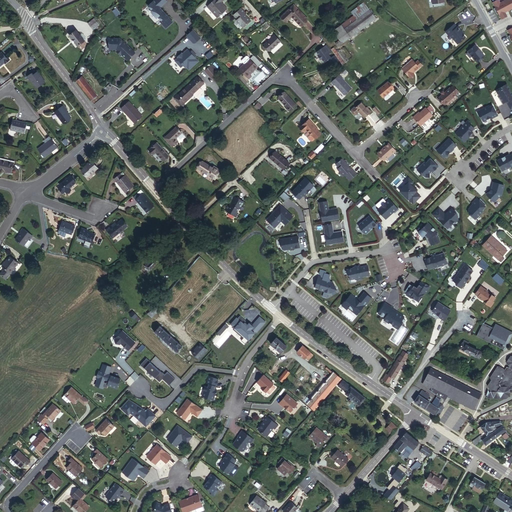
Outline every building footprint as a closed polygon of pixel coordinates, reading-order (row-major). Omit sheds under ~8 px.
[(158,10),(164,4),(160,0),(154,0),(145,9),(150,14),(149,15),(154,21),(155,19),(160,24),(159,26),(163,31),(170,25),(166,20),(166,19),(158,10)] [(225,12),(219,6),(225,0),(224,0),(215,0),(205,10),(215,21),(225,12)] [(511,0),(502,0),(499,2),(498,0),(494,0),(492,1),(495,7),(493,8),(496,13),(498,12),(501,18),(507,15),(504,11),(511,7),(511,0)] [(305,23),(291,9),(282,17),(287,23),(289,20),(291,18),(294,22),(292,23),(295,26),(297,24),(301,27),(305,23)] [(342,33),(367,14),(364,10),(339,29),(342,33)] [(248,24),(241,17),(242,17),(238,12),(231,19),(235,23),(234,25),(240,32),(248,24)] [(349,42),(373,23),(367,14),(342,33),(349,42)] [(90,31),(96,27),(91,21),(85,25),(90,31)] [(462,39),(459,35),(460,34),(456,30),(455,31),(451,27),(443,35),(445,38),(447,37),(455,46),(462,39)] [(193,29),(186,36),(192,42),(195,39),(197,42),(201,38),(193,29)] [(349,42),(342,33),(339,29),(330,36),(340,48),(349,42)] [(77,37),(73,32),(65,38),(74,49),(82,43),(81,42),(77,37)] [(270,52),(280,42),(274,36),(264,46),(270,52)] [(118,41),(107,42),(107,49),(110,52),(114,52),(115,53),(115,55),(117,57),(119,57),(124,62),(126,62),(133,55),(118,41)] [(483,55),(474,45),(467,52),(476,61),(483,55)] [(330,61),(326,58),(329,55),(323,49),(315,56),(318,60),(316,61),(320,65),(321,64),(324,67),(327,64),(330,67),(331,66),(333,68),(338,63),(333,58),(330,61)] [(187,72),(196,64),(192,60),(194,58),(190,53),(188,55),(185,52),(182,55),(182,56),(181,57),(179,56),(175,59),(176,60),(173,63),(179,70),(181,67),(183,70),(184,69),(187,72)] [(9,63),(6,59),(2,54),(0,55),(0,67),(3,64),(5,66),(9,63)] [(251,75),(259,68),(247,56),(243,61),(243,63),(245,65),(240,70),(250,80),(253,77),(251,75)] [(411,73),(418,67),(414,63),(411,59),(400,69),(408,78),(413,74),(411,73)] [(215,71),(210,65),(205,68),(208,71),(207,72),(210,75),(215,71)] [(45,85),(37,75),(33,78),(31,76),(27,79),(37,91),(45,85)] [(353,89),(340,75),(332,82),(336,86),(336,85),(345,95),(353,89)] [(97,96),(82,78),(76,82),(91,100),(97,96)] [(183,103),(202,86),(194,78),(176,95),(183,103)] [(393,89),(387,82),(376,91),(382,98),(393,89)] [(511,111),(511,94),(507,86),(502,89),(503,90),(498,93),(501,99),(500,100),(503,105),(510,102),(511,104),(509,105),(511,111)] [(460,92),(455,87),(452,89),(456,95),(460,92)] [(446,106),(457,96),(456,95),(452,89),(451,89),(440,99),(446,106)] [(297,107),(285,93),(278,99),(291,112),(297,107)] [(183,103),(176,95),(175,94),(168,100),(176,109),(183,103)] [(143,116),(129,101),(121,108),(135,124),(143,116)] [(356,114),(359,112),(364,118),(371,112),(368,109),(367,110),(361,103),(355,108),(354,107),(352,110),(351,112),(354,114),(356,114)] [(380,112),(375,106),(371,109),(376,115),(380,112)] [(498,116),(494,107),(489,109),(489,108),(478,113),(480,117),(482,117),(484,122),(489,119),(491,117),(492,119),(498,116)] [(419,126),(432,116),(425,108),(417,115),(416,114),(412,118),(419,126)] [(71,121),(65,114),(66,113),(62,109),(55,115),(64,126),(71,121)] [(155,118),(160,113),(157,110),(152,115),(155,118)] [(317,129),(318,128),(309,118),(300,127),(305,132),(305,134),(311,141),(313,141),(321,133),(317,129)] [(23,135),(26,125),(11,122),(9,133),(23,135)] [(475,133),(473,131),(475,128),(471,123),(470,125),(467,122),(459,130),(459,131),(455,135),(463,144),(467,140),(467,139),(471,135),(472,136),(475,133)] [(177,143),(174,140),(180,134),(174,128),(162,139),(170,149),(177,143)] [(43,159),(57,148),(48,137),(45,140),(47,143),(36,150),(43,159)] [(454,150),(458,147),(450,139),(438,151),(445,159),(451,153),(452,154),(455,151),(454,150)] [(383,162),(395,151),(388,144),(384,147),(385,149),(377,155),(383,162)] [(168,160),(155,146),(147,153),(151,158),(154,156),(163,165),(168,160)] [(377,155),(385,149),(384,147),(376,154),(377,155)] [(290,161),(275,151),(270,159),(285,169),(290,161)] [(299,160),(303,164),(307,160),(303,156),(299,160)] [(511,156),(511,157),(510,156),(505,158),(506,159),(504,160),(503,159),(498,161),(501,166),(501,168),(503,173),(511,168),(511,169),(511,156)] [(356,173),(349,165),(347,167),(346,165),(348,163),(345,160),(343,161),(340,158),(334,163),(337,166),(336,167),(340,172),(339,173),(341,176),(343,174),(348,180),(356,173)] [(434,172),(439,167),(431,159),(426,163),(425,162),(417,170),(422,175),(423,174),(426,177),(430,178),(430,173),(432,171),(434,172)] [(11,173),(13,164),(1,162),(0,164),(0,172),(3,173),(3,171),(5,172),(11,173)] [(98,171),(93,165),(88,169),(87,167),(80,173),(86,180),(98,171)] [(213,181),(219,172),(213,168),(210,171),(201,165),(197,170),(213,181)] [(69,191),(76,185),(73,182),(70,178),(59,187),(59,188),(57,190),(63,197),(65,195),(66,197),(71,193),(69,191)] [(134,191),(125,180),(122,182),(120,178),(114,183),(125,198),(134,191)] [(415,193),(409,187),(411,185),(406,180),(402,184),(405,186),(398,192),(407,201),(412,205),(418,199),(414,194),(415,193)] [(302,199),(311,189),(302,181),(289,195),(297,202),(300,198),(302,199)] [(494,204),(502,196),(504,187),(494,184),(492,190),(493,191),(492,192),(490,192),(487,195),(488,197),(494,204)] [(284,192),(281,196),(286,201),(289,197),(284,192)] [(153,211),(142,198),(139,201),(135,204),(145,217),(153,211)] [(238,211),(240,207),(242,208),(244,203),(234,198),(231,203),(233,204),(230,208),(228,207),(225,212),(238,219),(241,213),(238,211)] [(395,214),(398,211),(389,200),(377,211),(385,221),(394,213),(395,214)] [(482,212),(486,208),(478,201),(473,206),(474,206),(472,208),(473,208),(469,211),(469,215),(475,221),(483,213),(482,212)] [(337,221),(335,211),(326,212),(325,212),(326,210),(325,204),(317,205),(320,224),(337,221)] [(283,228),(291,219),(278,208),(264,223),(273,231),(278,224),(283,228)] [(459,222),(459,218),(458,216),(459,216),(453,210),(448,215),(450,216),(448,217),(446,217),(445,216),(446,215),(440,210),(434,217),(440,223),(441,222),(449,231),(453,227),(452,226),(456,223),(457,224),(459,222)] [(374,227),(367,218),(356,227),(356,229),(362,236),(364,236),(368,233),(367,233),(374,227)] [(71,239),(75,230),(61,224),(58,234),(60,235),(66,237),(71,239)] [(113,244),(128,231),(123,224),(118,228),(116,230),(114,229),(106,235),(113,244)] [(435,237),(432,234),(433,233),(425,225),(422,229),(420,227),(414,233),(420,239),(422,237),(424,239),(424,240),(426,248),(437,244),(435,237)] [(341,244),(339,234),(331,236),(330,235),(331,233),(330,227),(321,228),(324,247),(341,244)] [(30,242),(33,238),(23,230),(20,234),(21,235),(15,242),(23,248),(29,241),(30,242)] [(91,248),(95,239),(82,234),(78,242),(91,248)] [(503,253),(487,238),(479,246),(496,263),(498,263),(500,260),(500,259),(499,257),(503,253)] [(297,250),(296,240),(278,242),(279,252),(281,253),(287,252),(287,253),(292,252),(292,251),(297,250)] [(445,266),(441,256),(434,258),(433,256),(429,258),(429,260),(423,262),(426,272),(432,270),(445,266)] [(143,269),(151,261),(149,259),(141,267),(143,269)] [(15,270),(18,267),(11,261),(8,264),(7,263),(1,270),(4,272),(0,277),(0,278),(5,283),(10,277),(9,276),(14,270),(15,270)] [(147,273),(155,265),(151,261),(143,269),(147,273)] [(487,267),(481,261),(477,267),(484,272),(487,267)] [(370,278),(368,267),(360,268),(360,266),(355,267),(355,269),(347,271),(348,277),(350,277),(350,281),(357,280),(357,282),(363,281),(363,279),(370,278)] [(467,278),(471,273),(462,267),(450,283),(455,286),(454,288),(457,290),(459,290),(468,279),(467,278)] [(499,287),(503,282),(495,275),(491,280),(499,287)] [(337,292),(334,288),(333,288),(334,287),(333,286),(329,284),(327,285),(327,284),(327,283),(326,283),(326,281),(319,279),(316,292),(325,294),(326,296),(329,297),(337,292)] [(423,297),(428,290),(420,284),(414,293),(410,290),(407,289),(404,293),(406,295),(405,297),(416,305),(422,296),(423,297)] [(491,303),(494,299),(490,296),(489,297),(485,294),(486,293),(482,291),(482,290),(479,287),(473,296),(476,298),(476,299),(480,301),(481,301),(484,304),(483,305),(489,309),(492,304),(491,303)] [(366,307),(372,299),(365,294),(359,301),(357,301),(355,300),(356,299),(351,295),(342,306),(347,311),(350,308),(353,311),(352,312),(357,316),(365,307),(366,307)] [(154,306),(149,301),(145,305),(147,307),(142,312),(146,315),(154,306)] [(443,322),(450,312),(437,303),(433,311),(433,313),(440,318),(439,319),(443,322)] [(400,324),(403,320),(395,314),(394,315),(390,312),(391,310),(384,305),(376,316),(383,321),(382,323),(387,326),(388,325),(392,327),(391,328),(396,332),(401,325),(400,324)] [(150,320),(159,310),(154,306),(146,315),(150,320)] [(265,323),(259,318),(251,327),(249,324),(247,326),(244,324),(245,323),(239,317),(237,320),(236,319),(230,326),(234,330),(233,331),(243,339),(241,342),(245,346),(255,333),(256,334),(265,323)] [(509,341),(511,334),(511,330),(497,323),(495,327),(488,323),(482,325),(477,335),(504,348),(506,345),(505,344),(507,340),(509,341)] [(183,349),(158,327),(155,330),(157,331),(153,334),(177,356),(183,349)] [(399,329),(397,331),(389,344),(396,348),(406,333),(399,329)] [(128,352),(135,344),(122,333),(114,341),(116,345),(119,346),(120,345),(128,352)] [(285,347),(274,338),(269,344),(279,354),(285,347)] [(477,351),(465,345),(466,343),(461,340),(457,348),(475,357),(477,351)] [(207,353),(203,349),(200,346),(191,355),(198,362),(207,353)] [(313,358),(300,346),(294,352),(305,362),(306,361),(309,363),(313,358)] [(405,360),(407,355),(401,352),(398,356),(405,360)] [(399,368),(405,360),(398,356),(393,364),(394,365),(399,368)] [(511,356),(510,356),(506,361),(509,369),(506,368),(504,370),(501,375),(503,378),(498,385),(500,388),(497,393),(491,392),(490,393),(486,397),(485,399),(504,401),(509,395),(508,391),(511,389),(511,356)] [(151,365),(146,360),(140,367),(144,371),(144,370),(159,384),(162,380),(169,387),(175,380),(168,374),(165,377),(160,372),(159,373),(150,365),(151,365)] [(109,377),(112,368),(104,365),(101,372),(100,372),(98,377),(100,378),(96,387),(103,390),(103,388),(107,390),(109,386),(118,389),(121,379),(112,376),(111,378),(109,377)] [(393,378),(399,368),(394,365),(388,374),(391,377),(393,378)] [(498,385),(503,378),(501,375),(504,370),(500,367),(497,368),(488,379),(489,382),(485,388),(491,392),(497,393),(500,388),(498,385)] [(479,394),(427,369),(419,384),(444,396),(443,399),(439,397),(437,401),(445,404),(449,398),(470,410),(479,394)] [(280,381),(287,373),(284,370),(276,378),(280,381)] [(388,382),(391,377),(388,374),(386,373),(382,379),(388,382)] [(273,386),(270,384),(271,383),(260,374),(254,381),(260,386),(258,388),(263,392),(263,391),(266,394),(268,393),(273,388),(273,386)] [(331,392),(339,382),(331,375),(306,406),(313,412),(326,397),(331,392)] [(214,398),(216,391),(213,390),(213,388),(215,388),(216,381),(208,378),(206,385),(207,386),(206,388),(203,387),(201,393),(202,394),(201,398),(211,401),(212,397),(214,398)] [(357,408),(363,400),(340,382),(336,389),(344,395),(343,396),(357,408)] [(84,399),(72,388),(71,390),(67,394),(63,398),(68,403),(69,402),(71,401),(75,405),(79,401),(81,403),(81,402),(84,399)] [(429,403),(432,398),(421,391),(413,403),(433,416),(435,414),(438,409),(440,411),(445,404),(437,401),(434,407),(429,403)] [(338,398),(331,392),(326,397),(334,403),(338,398)] [(296,405),(285,395),(277,405),(281,409),(283,407),(289,413),(296,405)] [(89,403),(85,399),(84,399),(81,402),(86,407),(89,403)] [(202,410),(187,399),(177,413),(185,420),(191,412),(198,417),(202,410)] [(155,417),(147,410),(145,412),(143,410),(128,401),(119,409),(127,416),(129,414),(133,416),(145,427),(155,417)] [(54,420),(62,412),(54,404),(39,421),(45,426),(50,421),(48,418),(50,416),(54,420)] [(273,430),(277,425),(265,416),(262,420),(263,421),(257,427),(257,431),(264,435),(266,436),(266,435),(269,437),(270,437),(273,435),(273,433),(270,431),(272,428),(273,430)] [(395,424),(390,420),(384,427),(392,435),(399,428),(397,426),(395,424)] [(503,425),(499,420),(486,420),(480,425),(486,434),(498,425),(500,427),(503,425)] [(88,432),(94,428),(92,423),(85,427),(88,432)] [(113,431),(105,423),(96,432),(100,436),(102,433),(107,437),(113,431)] [(185,440),(190,433),(175,423),(165,438),(175,444),(180,436),(185,440)] [(486,445),(506,429),(503,425),(500,427),(486,437),(482,440),(486,445)] [(327,439),(315,428),(308,436),(317,443),(314,446),(318,449),(327,439)] [(249,443),(252,440),(240,431),(235,436),(236,439),(235,440),(234,440),(230,444),(238,451),(242,451),(244,447),(244,446),(248,442),(249,443)] [(486,437),(482,432),(470,441),(475,446),(482,440),(486,437)] [(417,444),(404,433),(392,448),(400,454),(403,451),(402,450),(406,445),(412,451),(417,444)] [(40,452),(50,442),(43,434),(33,445),(40,452)] [(166,462),(171,455),(156,443),(146,456),(155,464),(161,457),(166,462)] [(412,451),(406,445),(402,450),(403,451),(408,455),(412,451)] [(431,452),(421,446),(418,451),(428,457),(431,452)] [(347,460),(336,450),(330,457),(341,467),(347,460)] [(109,461),(98,451),(95,454),(97,456),(93,461),(102,469),(109,461)] [(32,464),(20,453),(11,462),(11,464),(14,467),(17,468),(18,466),(22,469),(25,465),(28,468),(32,464)] [(219,469),(226,475),(227,475),(230,478),(237,470),(233,466),(234,466),(232,465),(235,462),(226,454),(222,460),(222,461),(218,466),(219,469)] [(506,469),(511,460),(511,454),(507,460),(504,458),(500,463),(500,464),(499,465),(506,469)] [(82,471),(70,460),(67,463),(70,466),(65,470),(75,479),(82,471)] [(148,472),(132,460),(126,468),(127,469),(123,475),(133,483),(138,476),(143,479),(148,472)] [(161,460),(156,466),(160,470),(165,464),(161,460)] [(295,470),(288,464),(287,465),(283,461),(276,470),(282,475),(285,472),(289,476),(295,470)] [(410,470),(414,474),(421,467),(417,463),(410,470)] [(390,501),(397,491),(394,489),(399,484),(397,483),(404,476),(404,475),(407,472),(405,469),(404,470),(400,466),(392,473),(393,474),(391,477),(393,479),(390,484),(391,484),(386,489),(387,490),(382,497),(390,501)] [(297,470),(293,474),(297,479),(301,475),(297,470)] [(214,489),(216,487),(217,487),(220,483),(210,475),(207,479),(208,480),(202,487),(209,493),(208,494),(212,497),(216,491),(214,489)] [(57,492),(64,485),(55,476),(48,484),(57,492)] [(442,491),(448,481),(441,477),(439,481),(429,476),(426,482),(442,491)] [(480,490),(484,483),(472,477),(469,483),(473,486),(480,490)] [(125,493),(116,486),(105,498),(113,506),(120,497),(121,498),(125,493)] [(480,490),(473,486),(470,491),(477,495),(480,490)] [(88,511),(91,509),(83,502),(87,497),(80,491),(72,498),(78,505),(71,511),(88,511)] [(499,507),(506,497),(497,491),(492,499),(496,502),(494,504),(499,507)] [(262,511),(267,507),(262,503),(263,501),(254,493),(247,502),(256,510),(258,508),(262,511)] [(508,507),(511,501),(506,497),(499,507),(502,509),(506,505),(508,507)] [(190,511),(199,510),(196,498),(177,502),(179,511),(190,511)] [(170,511),(168,503),(162,505),(160,505),(161,504),(156,502),(151,511),(152,511),(170,511)] [(282,511),(293,511),(296,509),(289,503),(282,511)]
